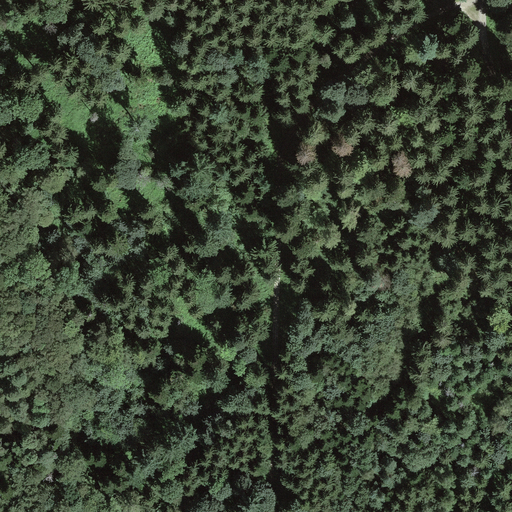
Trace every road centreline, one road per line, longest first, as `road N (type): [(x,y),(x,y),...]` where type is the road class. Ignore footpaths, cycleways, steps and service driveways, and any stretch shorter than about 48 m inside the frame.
road 1 (track): [(471,0),(439,9),(336,75),(286,140),(274,511)]
road 2 (track): [(166,0),(237,60),(336,75)]
road 3 (track): [(511,162),(488,96),(479,0)]
